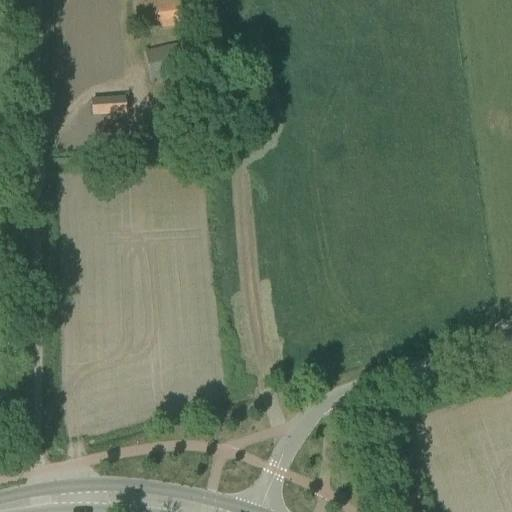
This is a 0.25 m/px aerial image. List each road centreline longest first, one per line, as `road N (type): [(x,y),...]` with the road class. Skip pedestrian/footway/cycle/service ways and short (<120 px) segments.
road 1 (track): [(37,469),(30,0)]
road 2 (unclassified): [(262,511),(294,437),(328,399),(511,340)]
road 3 (tertiary): [(262,511),(167,487),(64,487)]
